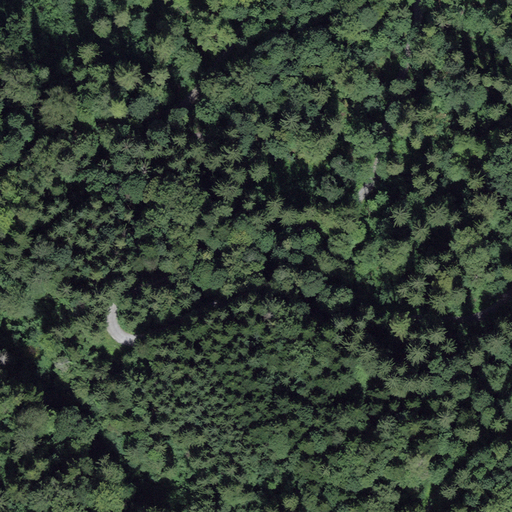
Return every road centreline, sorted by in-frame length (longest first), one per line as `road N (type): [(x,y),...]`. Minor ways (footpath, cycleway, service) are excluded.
road 1 (track): [(417,0),(371,184),(314,222),(216,249),(167,283),(124,295),(112,305),(109,327),(116,339),(135,340),(249,295),(323,313),(470,319),(511,291)]
road 2 (track): [(45,148),(226,131),(351,0)]
road 3 (track): [(45,148),(190,101),(237,37),(250,0)]
